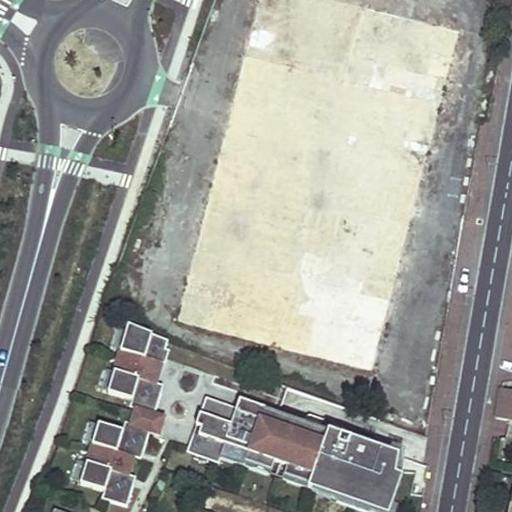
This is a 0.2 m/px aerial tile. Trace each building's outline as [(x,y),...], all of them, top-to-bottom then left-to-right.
[(446,110),(463,31),(318,0),(235,0),(180,260),(154,255),(139,325),(391,379),(449,111),(446,110)] [(173,342),(133,327),(121,361),(162,375),(165,366),(161,365),(164,354),(169,355),(173,342)] [(165,366),(169,368),(172,356),(169,355),(164,354),(161,365),(165,366)] [(121,361),(110,394),(139,404),(133,419),(134,420),(137,413),(155,419),(163,398),(155,395),(157,387),(162,375),(121,361)] [(163,398),(165,390),(157,387),(155,395),(163,398)] [(511,390),(501,388),(496,418),(511,421),(511,390)] [(202,430),(195,451),(221,460),(226,447),(314,478),(309,491),(340,502),(342,494),(373,505),(370,511),(391,511),(400,457),(371,448),(329,433),(329,435),(326,442),(262,420),(264,412),(265,411),(240,402),(237,411),(206,400),(196,428),(202,430)] [(329,435),(264,412),(262,420),(326,442),(329,435)] [(128,435),(99,425),(89,454),(129,469),(132,460),(135,452),(143,455),(150,436),(157,437),(160,428),(150,424),(147,432),(131,427),(134,420),(133,419),(128,435)] [(226,447),(221,460),(309,491),(314,478),(226,447)] [(132,460),(140,462),(143,455),(135,452),(132,460)] [(89,454),(78,484),(102,492),(107,494),(105,502),(124,509),(131,488),(123,485),(126,477),(129,469),(89,454)] [(131,488),(134,480),(126,477),(123,485),(131,488)] [(340,502),(338,505),(356,511),(370,511),(373,505),(342,494),(340,502)]
